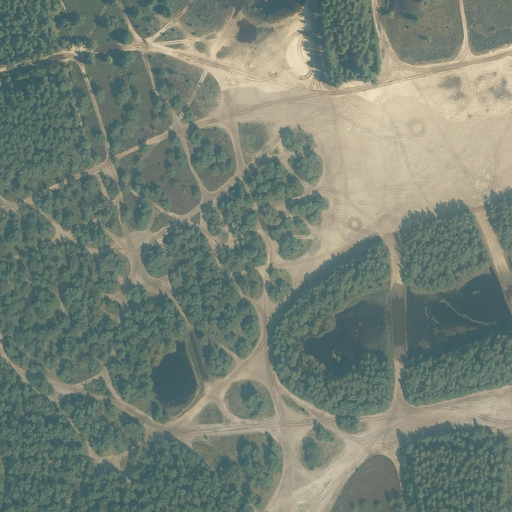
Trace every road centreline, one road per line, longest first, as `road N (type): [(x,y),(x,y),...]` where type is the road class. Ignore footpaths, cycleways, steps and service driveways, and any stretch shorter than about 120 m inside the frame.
road 1 (track): [(511,54),(225,114),(148,142),(0,217)]
road 2 (track): [(46,511),(80,493),(96,466),(83,432),(4,356),(0,340)]
